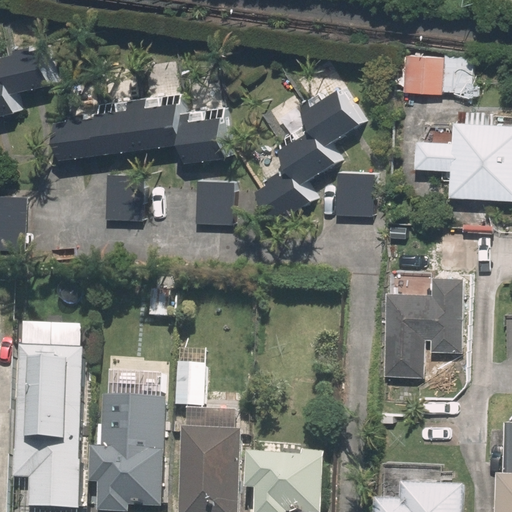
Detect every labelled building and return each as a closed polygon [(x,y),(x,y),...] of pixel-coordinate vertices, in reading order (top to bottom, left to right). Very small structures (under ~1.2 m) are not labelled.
[(56,82),(48,41),(7,49),(11,68),(14,89),(56,82)] [(477,87),(478,56),(447,55),(447,58),(410,56),(408,93),(445,94),(467,95),(467,98),(481,99),(482,87),(477,87)] [(0,111),(18,108),(14,89),(11,68),(0,70),(0,111)] [(319,123),(333,143),(367,121),(344,85),(316,102),(312,95),(305,100),(319,123)] [(186,139),(184,117),(181,99),(141,104),(147,144),(186,139)] [(107,149),(147,144),(141,104),(101,109),(102,114),(107,149)] [(184,117),(186,139),(189,159),(231,153),(226,112),(184,117)] [(65,154),(107,149),(102,114),(61,120),(65,154)] [(342,158),(333,143),(319,123),(285,145),(295,161),(308,180),(342,158)] [(511,199),(511,126),(459,125),(458,145),(421,144),(420,170),(457,172),(456,197),(511,199)] [(319,196),(308,180),(295,161),(271,176),(274,180),(262,187),(283,219),(319,196)] [(378,213),(380,171),(341,170),(339,212),(378,213)] [(148,174),(110,171),(108,217),(146,219),(148,174)] [(201,179),(199,220),(234,222),(236,180),(201,179)] [(29,195),(0,193),(0,247),(27,249),(29,195)] [(389,289),(385,373),(443,375),(444,350),(466,350),(469,276),(465,276),(467,235),(427,233),(426,273),(431,273),(430,291),(389,289)] [(153,288),(152,315),(171,316),(172,288),(153,288)] [(24,319),(21,397),(71,399),(73,340),(39,338),(40,320),(24,319)] [(180,362),(178,405),(208,406),(210,364),(180,362)] [(95,446),(93,482),(103,483),(101,511),(109,511),(132,511),(133,506),(165,508),(171,369),(144,368),(144,382),(108,381),(105,438),(132,439),(132,445),(143,445),(143,448),(95,446)] [(511,399),(494,399),(493,437),(511,437),(511,399)] [(39,426),(20,426),(18,467),(37,468),(39,426)] [(186,427),(182,511),(241,511),(245,430),(186,427)] [(259,453),(257,489),(263,489),(262,511),(292,511),(293,511),(307,511),(327,511),(330,452),(310,451),(309,455),(259,453)] [(511,511),(511,473),(500,473),(498,511),(511,511)] [(380,495),(378,511),(465,511),(467,481),(407,479),(406,496),(380,495)]
